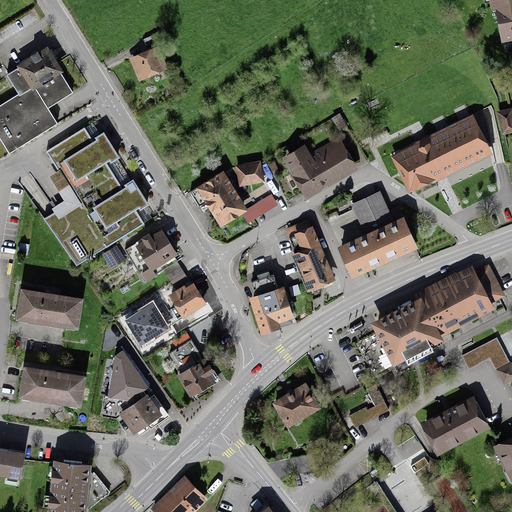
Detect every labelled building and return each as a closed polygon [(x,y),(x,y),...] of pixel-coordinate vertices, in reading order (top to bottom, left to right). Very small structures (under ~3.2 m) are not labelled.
[(511,0),(494,0),(503,39),(511,37),(511,0)] [(144,39),(147,45),(160,40),(157,33),(144,39)] [(157,49),(127,62),(138,86),(168,73),(157,49)] [(71,95),(45,54),(6,79),(17,96),(0,106),(0,147),(7,159),(58,127),(47,110),(71,95)] [(511,118),(510,111),(501,113),(504,131),(511,129),(511,118)] [(473,121),(398,158),(411,185),(487,147),(473,120),(472,121),(473,121)] [(83,127),(45,151),(75,198),(44,218),(77,268),(145,224),(128,197),(96,148),(83,127)] [(353,167),(338,140),(310,157),(304,147),(282,159),(303,196),(353,167)] [(260,161),(236,167),(241,186),(265,180),(260,161)] [(221,174),(191,192),(199,204),(209,199),(222,221),(242,209),(221,174)] [(366,236),(340,248),(352,274),(414,245),(403,221),(394,225),(388,211),(380,195),(353,208),(366,236)] [(271,196),(244,212),(250,221),(276,204),(271,196)] [(388,211),(394,225),(403,221),(407,219),(400,205),(388,211)] [(296,248),(294,249),(309,285),(331,276),(308,221),(288,229),(296,248)] [(152,270),(172,258),(176,254),(159,228),(125,249),(145,281),(155,275),(152,270)] [(105,256),(108,260),(112,267),(124,259),(117,249),(105,256)] [(177,261),(164,269),(172,281),(184,273),(177,261)] [(503,294),(489,266),(378,324),(398,363),(404,359),(406,363),(434,349),(430,341),(438,336),(434,329),(503,294)] [(188,279),(184,273),(172,281),(175,287),(188,279)] [(256,298),(253,299),(264,330),(278,325),(276,320),(292,315),(282,286),(277,288),(273,274),(250,282),(256,298)] [(191,282),(167,297),(182,319),(205,304),(191,282)] [(84,297),(21,287),(17,316),(80,325),(84,297)] [(188,337),(167,350),(177,366),(199,353),(188,337)] [(496,338),(463,356),(470,368),(490,358),(495,369),(509,361),(503,351),(496,338)] [(123,413),(135,430),(149,419),(152,425),(167,413),(156,397),(151,401),(123,360),(109,369),(102,416),(117,418),(123,413)] [(188,401),(218,384),(204,360),(180,374),(174,377),(188,401)] [(511,366),(510,363),(499,370),(506,382),(511,378),(511,366)] [(82,379),(21,370),(16,399),(77,409),(82,379)] [(316,405),(304,385),(276,402),(289,422),(316,405)] [(376,385),(367,389),(376,405),(384,401),(376,385)] [(471,400),(427,423),(439,446),(451,440),(452,443),(473,433),(471,430),(483,424),(471,400)] [(366,407),(349,415),(355,427),(388,410),(384,401),(376,405),(367,409),(366,407)] [(511,440),(498,448),(511,474),(511,440)] [(21,454),(0,450),(0,476),(17,480),(21,454)] [(304,455),(290,458),(294,474),(315,469),(313,462),(306,464),(304,455)] [(84,511),(89,465),(52,462),(47,511),(84,511)] [(191,511),(204,500),(187,482),(157,511),(158,511),(191,511)] [(440,511),(439,511),(393,511),(375,482),(348,500),(355,511),(440,511)]
